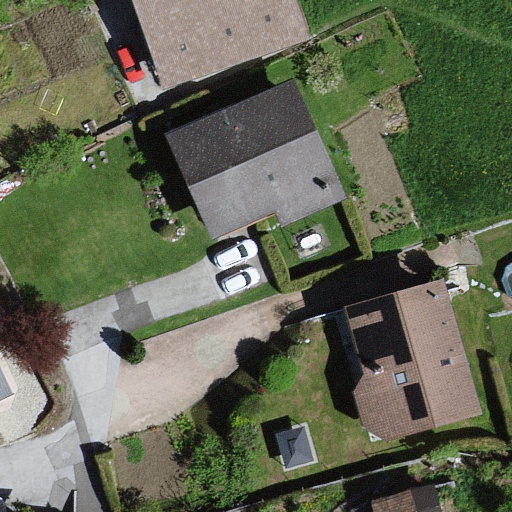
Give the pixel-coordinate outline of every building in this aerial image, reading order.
[(290,0),(132,0),(168,96),(307,46),(290,0)] [(295,83),(165,140),(212,247),(257,227),(269,222),(278,235),(349,204),(295,83)] [(445,285),(341,310),(358,380),(346,395),(354,430),(379,444),(478,420),(445,285)] [(0,375),(0,404),(11,399),(0,375)] [(375,511),(440,511),(437,480),(373,487),(375,511)]
